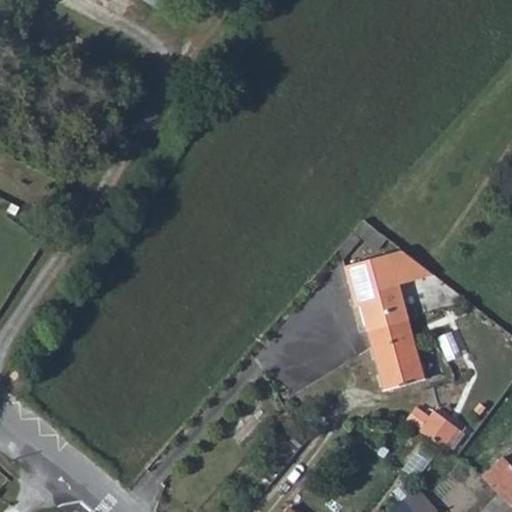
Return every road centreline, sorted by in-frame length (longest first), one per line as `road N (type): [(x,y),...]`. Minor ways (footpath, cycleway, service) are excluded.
road 1 (unknown): [(0,349),(121,167),(256,55)]
road 2 (unknown): [(511,395),(380,414),(321,455),(264,511)]
road 3 (tertiary): [(0,415),(114,511)]
